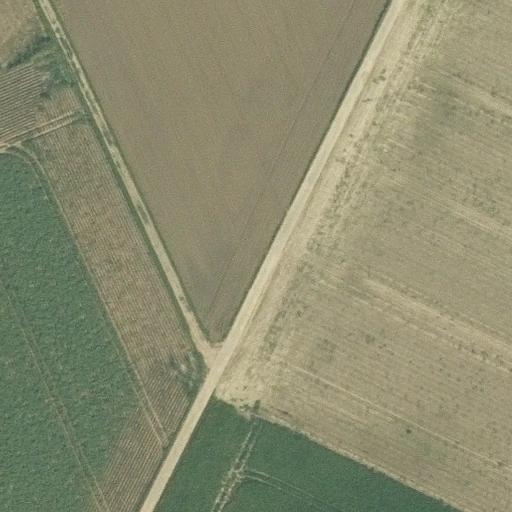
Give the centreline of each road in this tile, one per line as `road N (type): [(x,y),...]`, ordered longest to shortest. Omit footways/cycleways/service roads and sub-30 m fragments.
road 1 (track): [(401,0),(214,371)]
road 2 (track): [(43,0),(214,371)]
road 3 (track): [(214,371),(145,511)]
